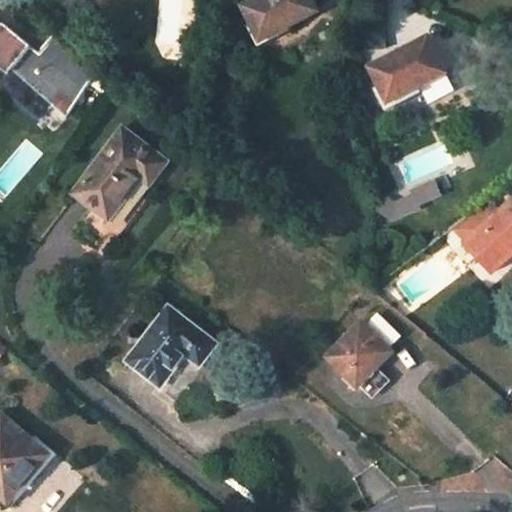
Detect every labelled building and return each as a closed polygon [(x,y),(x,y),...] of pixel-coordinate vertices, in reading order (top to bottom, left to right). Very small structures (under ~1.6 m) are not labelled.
[(320,10),(315,0),(256,0),(245,6),(262,39),(320,10)] [(69,117),(102,69),(57,34),(41,54),(6,24),(0,24),(0,75),(5,71),(11,75),(14,71),(69,117)] [(448,71),(431,37),(372,66),(390,100),(448,71)] [(169,161),(123,127),(74,192),(110,220),(142,179),(150,185),(169,161)] [(406,198),(412,209),(442,191),(436,181),(406,198)] [(467,242),(494,272),(511,255),(511,246),(511,245),(511,200),(489,221),(479,209),(456,227),(468,240),(467,242)] [(217,345),(171,308),(129,360),(162,386),(186,354),(202,365),(217,345)] [(392,350),(363,321),(329,357),(358,384),(392,350)] [(47,454),(2,415),(0,417),(0,494),(7,501),(47,454)]
